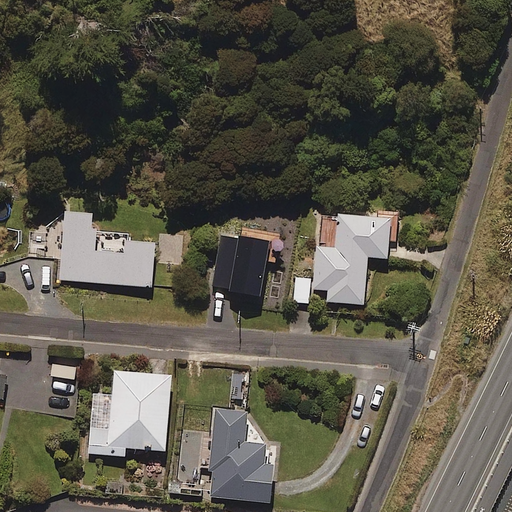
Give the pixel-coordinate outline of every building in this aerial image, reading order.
[(96,251),(97,229),(91,229),(92,213),(66,211),(61,280),(153,286),(156,242),(119,240),(118,253),(96,251)] [(392,216),(339,213),(336,248),(317,246),(314,288),(329,289),(328,301),(365,304),(368,256),(389,257),(392,216)] [(280,248),(260,248),(260,265),(279,265),(280,248)] [(311,278),(296,277),(294,302),(309,303),(311,278)] [(172,375),(115,370),(113,395),(93,393),(89,453),(126,456),(126,447),(167,450),(172,375)] [(242,371),(232,370),(231,395),(242,395),(242,371)] [(248,411),(216,408),(211,470),(215,470),(213,497),(272,501),(275,464),(264,464),(266,443),(245,442),(248,411)]
